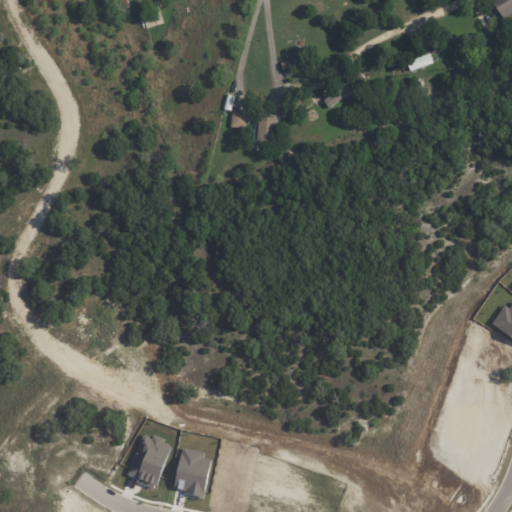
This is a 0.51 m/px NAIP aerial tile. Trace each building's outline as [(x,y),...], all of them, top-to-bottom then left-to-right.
[(511,0),(494,0),(502,18),(511,13),(511,0)] [(410,71),(433,64),(430,54),(407,61),(410,71)] [(329,108),(358,88),(351,79),(322,99),(329,108)] [(245,130),(249,114),(234,110),(230,127),(245,130)] [(276,115),(259,114),(257,143),(275,144),(276,115)]
